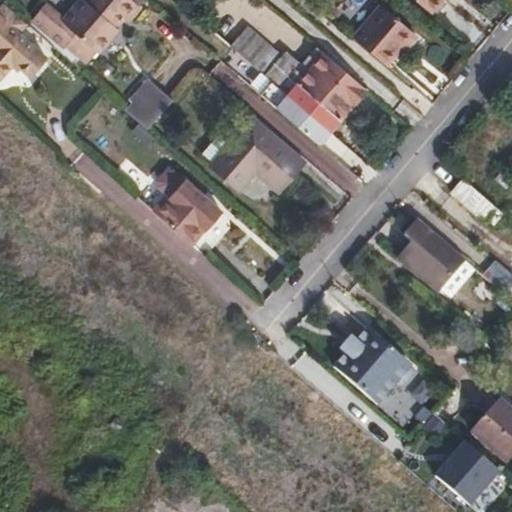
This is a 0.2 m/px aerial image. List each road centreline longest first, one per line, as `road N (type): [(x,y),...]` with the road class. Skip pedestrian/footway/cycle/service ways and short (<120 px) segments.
road 1 (residential): [(269,323),(511,43)]
road 2 (unknown): [(373,203),(172,37)]
